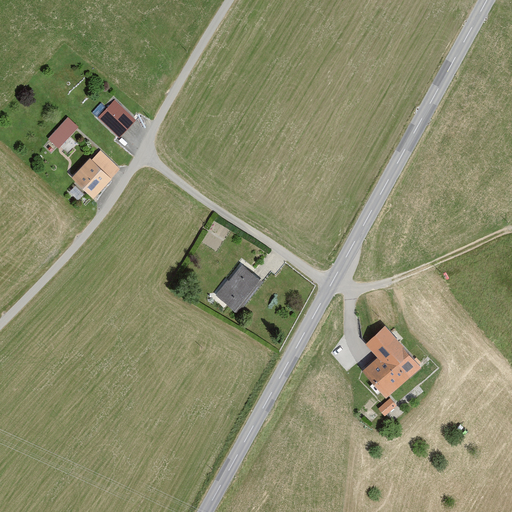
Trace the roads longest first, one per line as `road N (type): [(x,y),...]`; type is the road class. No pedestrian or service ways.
road 1 (secondary): [(333,283),(490,0)]
road 2 (secondary): [(206,511),(333,283)]
road 3 (residential): [(0,330),(67,260),(147,153)]
road 4 (residential): [(147,153),(208,204),(333,283)]
road 5 (residential): [(147,153),(236,0)]
